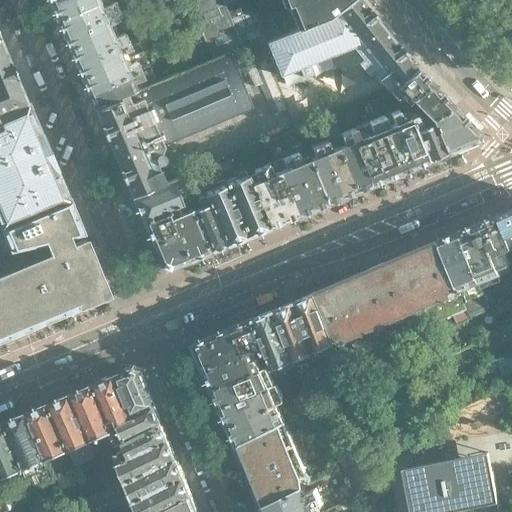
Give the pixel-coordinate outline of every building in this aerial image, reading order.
[(55,18),(98,0),(57,0),(49,4),(55,18)] [(61,33),(116,10),(114,5),(104,9),(100,0),(98,0),(55,18),(61,33)] [(276,37),(268,20),(235,33),(221,0),(188,0),(212,54),(221,50),(223,54),(231,51),(233,56),(265,42),(276,37)] [(395,43),(376,19),(366,6),(365,7),(360,0),(348,0),(330,14),(302,26),(276,37),(265,42),(280,75),(299,67),(303,76),(312,72),(308,63),(354,43),(366,58),(362,61),(370,71),(374,68),(391,89),(396,86),(416,68),(415,67),(414,67),(405,56),(406,55),(396,43),(395,43)] [(330,14),(348,0),(298,0),(288,5),(290,10),(295,8),(302,26),(330,14)] [(68,48),(113,29),(111,23),(120,20),(116,10),(61,33),(68,48)] [(74,63),(128,40),(125,33),(117,37),(113,29),(68,48),(74,63)] [(80,77),(125,58),(123,52),(131,49),(128,40),(74,63),(80,77)] [(68,200),(0,41),(0,228),(2,228),(68,200)] [(157,150),(256,107),(233,56),(231,51),(223,54),(221,50),(212,54),(194,62),(198,71),(151,91),(147,82),(138,86),(141,95),(132,99),(129,91),(92,107),(93,109),(94,109),(100,122),(98,122),(105,137),(106,137),(118,165),(117,166),(123,181),(124,180),(130,193),(129,193),(130,195),(131,194),(131,195),(164,182),(154,160),(160,158),(157,150)] [(86,92),(141,69),(138,62),(128,66),(125,58),(80,77),(86,92)] [(412,99),(430,82),(416,68),(396,86),(391,89),(396,94),(397,93),(406,104),(412,99)] [(141,95),(138,86),(135,81),(144,78),(141,69),(86,92),(92,107),(129,91),(132,99),(141,95)] [(452,106),(430,82),(412,99),(430,118),(446,111),(452,106)] [(385,101),(381,92),(368,98),(371,106),(385,101)] [(426,159),(409,118),(409,117),(405,119),(401,111),(405,109),(404,104),(388,110),(394,123),(386,126),(383,117),(377,120),(397,171),(426,159)] [(477,131),(452,106),(446,111),(430,118),(433,124),(444,152),(475,139),(477,131)] [(444,152),(433,124),(422,127),(417,115),(409,118),(426,159),(444,152)] [(368,184),(347,132),(341,119),(327,124),(336,146),(353,190),(368,184)] [(397,171),(377,120),(361,126),(382,178),(397,171)] [(382,178),(361,126),(347,132),(368,184),(382,178)] [(325,202),(307,158),(295,128),(280,134),(283,143),(288,155),(310,208),(325,202)] [(353,190),(336,146),(330,149),(326,139),(318,143),(340,195),(353,190)] [(310,208),(288,155),(283,143),(279,141),(269,145),(277,165),(278,169),(296,214),(310,208)] [(340,195),(318,143),(310,146),(314,155),(307,158),(325,202),(340,195)] [(220,167),(241,159),(238,151),(217,160),(220,167)] [(247,234),(225,179),(222,171),(217,173),(213,162),(196,168),(204,189),(225,243),(247,234)] [(296,214),(278,169),(277,165),(269,167),(268,163),(253,169),(256,178),(250,181),(267,225),(296,214)] [(267,225),(250,181),(246,171),(225,179),(247,234),(267,225)] [(184,203),(177,188),(184,185),(180,175),(164,182),(131,195),(130,196),(141,220),(167,210),(175,207),(184,203)] [(225,243),(204,189),(196,191),(201,206),(193,209),(209,250),(225,243)] [(0,337),(107,293),(84,238),(81,231),(68,200),(2,228),(0,228),(0,337)] [(209,250),(193,209),(190,201),(184,203),(175,207),(167,210),(186,259),(209,250)] [(507,237),(511,234),(511,209),(498,216),(507,237)] [(186,259),(167,210),(141,220),(159,264),(168,267),(186,259)] [(511,246),(507,237),(498,216),(480,223),(499,267),(511,262),(506,249),(511,246)] [(501,272),(499,267),(480,223),(459,231),(481,280),(501,272)] [(481,280),(459,231),(439,240),(459,289),(481,280)] [(464,302),(459,289),(439,240),(316,292),(334,337),(343,335),(348,337),(349,338),(351,342),(351,343),(353,346),(355,348),(357,349),(359,350),(362,351),(365,351),(367,351),(368,350),(467,309),(464,302)] [(334,337),(316,292),(315,292),(294,301),(314,350),(336,340),(334,337)] [(493,310),(491,306),(486,293),(464,302),(467,309),(471,319),(493,310)] [(314,350),(294,301),(274,309),(299,367),(300,369),(319,361),(314,350)] [(299,367),(274,309),(253,318),(264,346),(274,367),(280,365),(284,373),(299,367)] [(264,346),(253,318),(233,326),(244,354),(254,350),(264,346)] [(244,354),(233,326),(212,335),(224,363),(244,354)] [(224,363),(212,335),(193,343),(205,371),(224,363)] [(213,390),(263,370),(254,350),(244,354),(224,363),(205,371),(213,390)] [(366,384),(359,365),(348,370),(355,389),(366,384)] [(154,404),(140,371),(133,368),(114,376),(130,415),(154,404)] [(221,409),(270,389),(263,370),(213,390),(221,409)] [(131,418),(130,415),(114,376),(93,384),(108,421),(114,419),(116,424),(131,418)] [(108,421),(93,384),(71,394),(90,439),(112,430),(108,421)] [(228,426),(278,406),(270,389),(221,409),(228,426)] [(330,400),(327,393),(313,399),(316,407),(330,400)] [(71,394),(49,403),(67,448),(90,439),(71,394)] [(67,448),(49,403),(27,412),(46,457),(67,448)] [(122,441),(161,422),(154,404),(130,415),(131,418),(116,424),(119,431),(113,434),(116,444),(122,441)] [(364,423),(355,405),(346,409),(355,427),(364,423)] [(236,445),(284,421),(278,406),(228,426),(236,445)] [(361,440),(398,422),(392,409),(364,423),(355,427),(361,440)] [(46,457),(27,412),(5,422),(23,466),(31,484),(53,474),(46,457)] [(310,483),(286,423),(285,423),(284,421),(236,445),(261,506),(303,486),(310,483)] [(23,466),(5,422),(0,423),(0,469),(2,475),(23,466)] [(119,463),(169,439),(161,422),(122,441),(125,450),(116,455),(119,463)] [(110,489),(127,481),(176,458),(169,439),(119,463),(102,471),(110,489)] [(500,511),(498,500),(499,500),(493,471),(489,450),(404,467),(408,487),(409,496),(412,511),(500,511)] [(135,501),(185,478),(176,458),(127,481),(135,501)] [(139,511),(157,511),(192,494),(185,478),(135,501),(139,511)] [(264,511),(285,511),(319,497),(316,489),(306,493),(303,486),(261,506),(264,511)] [(199,511),(192,494),(157,511),(199,511)] [(0,511),(12,506),(8,496),(0,499),(0,511)] [(316,511),(315,508),(322,505),(319,497),(285,511),(316,511)]
